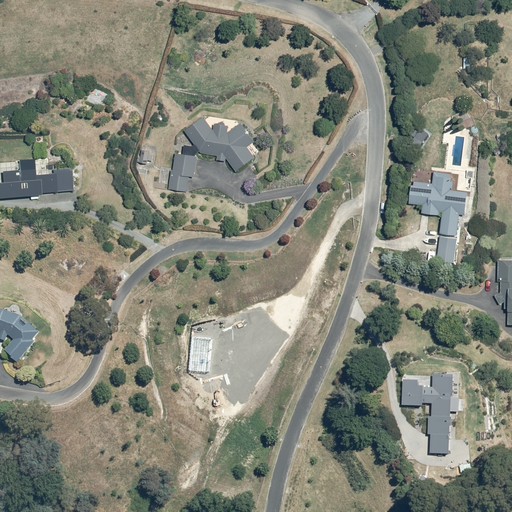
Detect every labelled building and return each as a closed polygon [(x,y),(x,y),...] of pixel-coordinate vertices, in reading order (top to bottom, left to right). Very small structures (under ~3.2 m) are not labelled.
[(474,57),(465,56),(463,68),(472,69),(474,57)] [(195,178),(200,155),(220,154),(220,161),(232,160),(238,169),(258,157),(251,146),(258,141),(247,123),(232,132),(225,121),(215,127),(208,117),(187,130),(196,144),(195,147),(187,145),(185,153),(180,152),(171,189),(188,193),(191,177),(195,178)] [(10,180),(4,181),(6,198),(34,195),(35,199),(41,198),(40,195),(49,194),(49,192),(79,189),(77,167),(49,170),(50,175),(42,176),(41,169),(9,173),(10,180)] [(440,211),(439,233),(455,234),(456,215),(463,215),(464,191),(451,190),(452,173),(433,172),(432,183),(413,182),(413,185),(408,184),(408,203),(421,204),(421,213),(438,214),(438,211),(440,211)] [(455,237),(438,237),(436,264),(453,264),(455,237)] [(511,259),(498,259),(497,280),(500,280),(500,293),(496,293),(495,304),(506,304),(505,311),(507,311),(507,326),(511,326),(511,259)] [(0,332),(11,332),(17,340),(8,350),(22,361),(34,347),(33,338),(40,327),(39,326),(38,325),(37,324),(35,322),(34,321),(33,320),(31,319),(30,318),(28,317),(27,316),(25,316),(23,315),(22,314),(20,313),(19,313),(17,312),(15,312),(14,311),(12,311),(10,310),(8,310),(7,310),(5,310),(3,310),(1,310),(0,309),(0,332)] [(458,374),(430,373),(430,380),(403,380),(402,408),(429,408),(428,438),(430,438),(430,456),(455,457),(456,414),(463,414),(463,396),(457,396),(458,374)]
